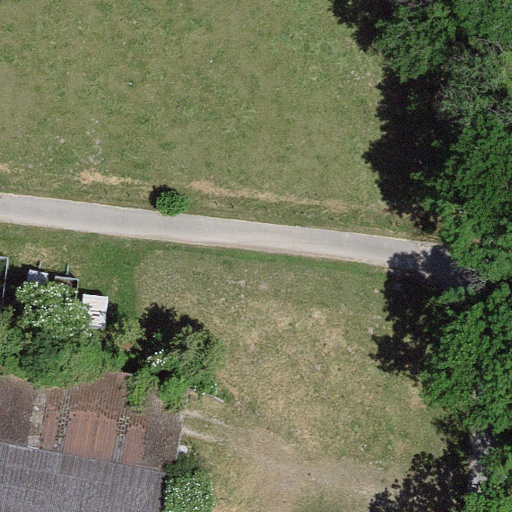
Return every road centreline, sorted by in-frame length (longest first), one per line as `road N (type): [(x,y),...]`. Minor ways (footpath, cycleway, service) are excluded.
road 1 (track): [(296,243),(480,271),(468,511)]
road 2 (residential): [(0,210),(296,243)]
